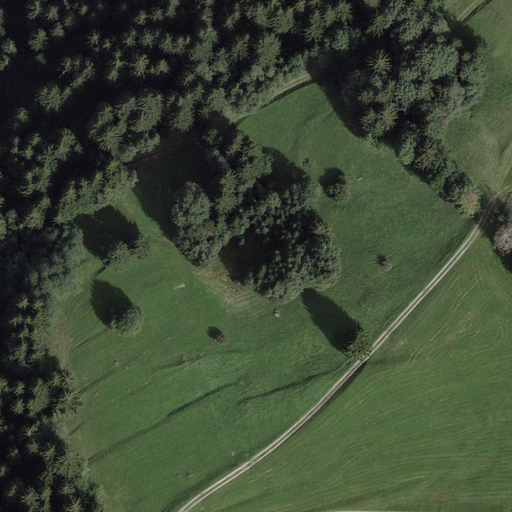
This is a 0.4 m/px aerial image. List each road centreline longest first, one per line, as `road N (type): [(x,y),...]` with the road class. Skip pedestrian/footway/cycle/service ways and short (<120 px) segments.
road 1 (track): [(480,0),(433,44),(344,60),(206,132),(59,186),(0,227)]
road 2 (track): [(182,511),(282,439),(358,365),(484,223),(511,164)]
road 3 (track): [(0,139),(129,0)]
